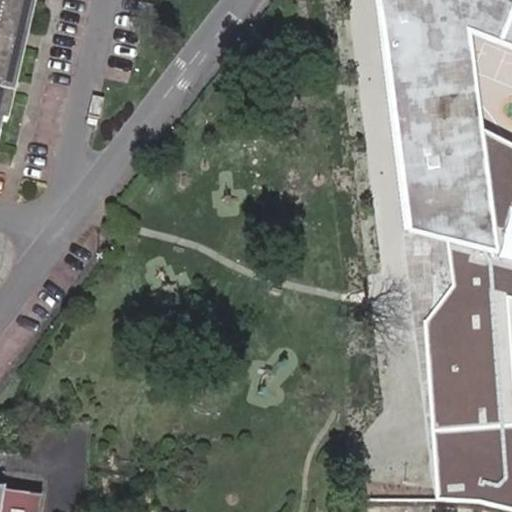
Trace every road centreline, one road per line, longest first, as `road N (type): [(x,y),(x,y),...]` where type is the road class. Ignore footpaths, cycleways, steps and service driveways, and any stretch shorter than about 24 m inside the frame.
road 1 (residential): [(244,0),(93,191)]
road 2 (residential): [(93,191),(79,179),(77,138),(107,0)]
